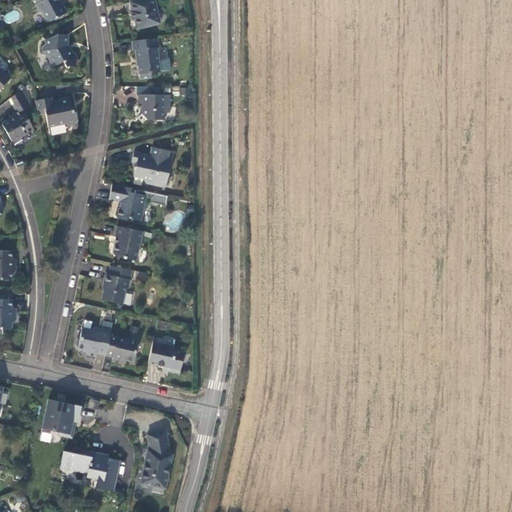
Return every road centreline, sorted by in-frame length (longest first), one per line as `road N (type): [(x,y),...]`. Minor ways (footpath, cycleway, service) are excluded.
road 1 (tertiary): [(213,0),(221,335),(205,416)]
road 2 (residential): [(43,384),(86,176)]
road 3 (residential): [(25,381),(38,272),(20,191)]
road 4 (residential): [(86,176),(101,97),(89,0)]
